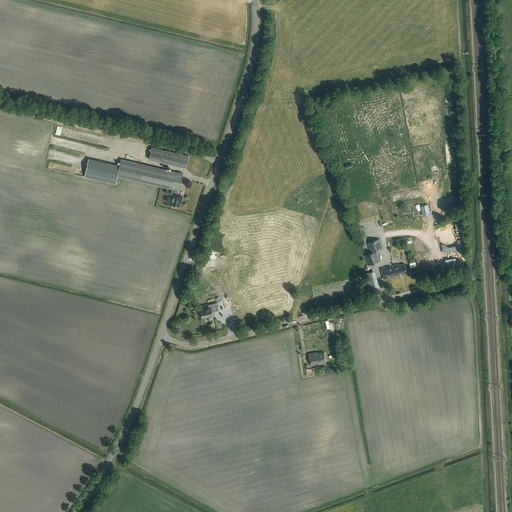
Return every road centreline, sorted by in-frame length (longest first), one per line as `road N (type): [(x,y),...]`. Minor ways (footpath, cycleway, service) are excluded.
road 1 (unclassified): [(161,334),(245,84),(255,0)]
road 2 (unclassified): [(161,334),(200,344),(395,296)]
road 3 (track): [(219,160),(0,107)]
road 4 (unclassified): [(75,511),(119,442),(161,334)]
